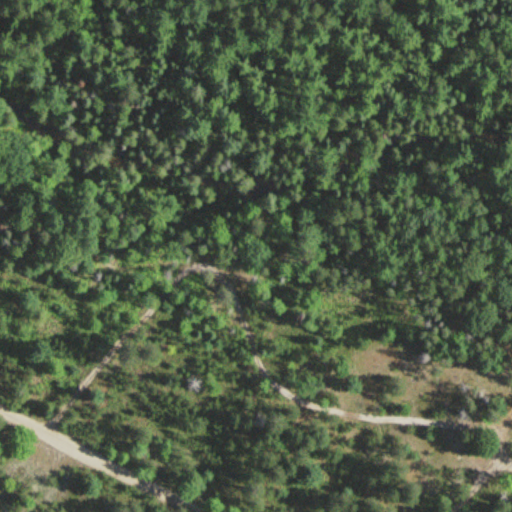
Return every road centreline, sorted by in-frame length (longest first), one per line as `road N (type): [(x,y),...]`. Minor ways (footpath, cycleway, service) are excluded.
road 1 (track): [(44,431),(175,280),(208,265),(225,276),(262,367),(294,397),(458,424),(490,417),(511,400)]
road 2 (residential): [(203,511),(0,406)]
